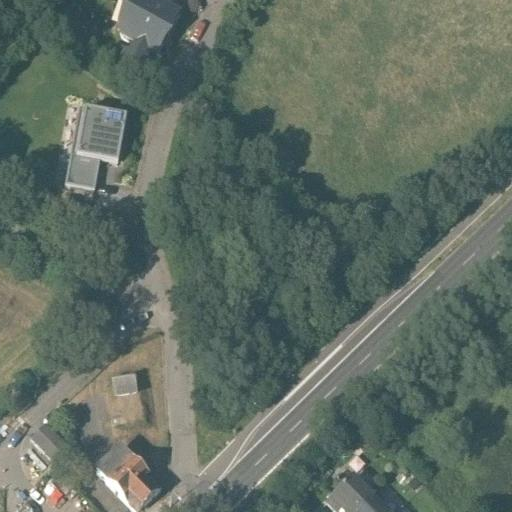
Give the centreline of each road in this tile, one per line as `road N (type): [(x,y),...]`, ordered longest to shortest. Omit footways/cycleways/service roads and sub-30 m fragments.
road 1 (residential): [(182,511),(174,339),(148,207),(161,134),(230,0)]
road 2 (primary): [(210,511),(511,223)]
